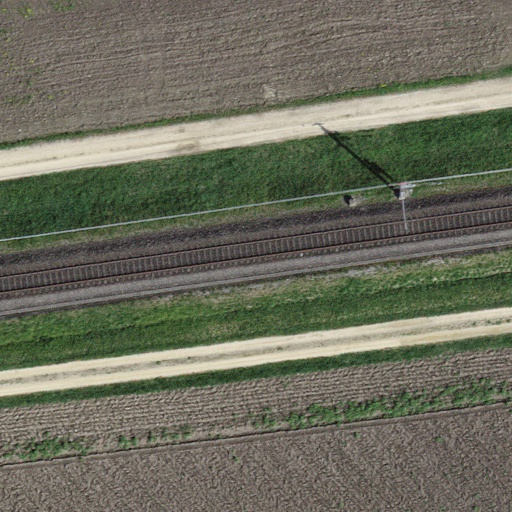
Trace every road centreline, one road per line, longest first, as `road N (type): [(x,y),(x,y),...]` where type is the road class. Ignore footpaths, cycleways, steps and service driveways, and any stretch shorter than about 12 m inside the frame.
road 1 (track): [(0,384),(511,318)]
road 2 (track): [(511,88),(0,148)]
